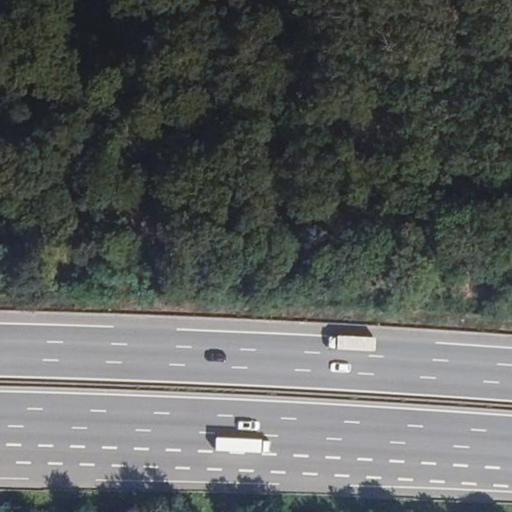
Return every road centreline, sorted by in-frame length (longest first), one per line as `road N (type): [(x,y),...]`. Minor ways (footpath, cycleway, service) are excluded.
road 1 (trunk): [(511,375),(0,351)]
road 2 (trunk): [(0,427),(511,447)]
